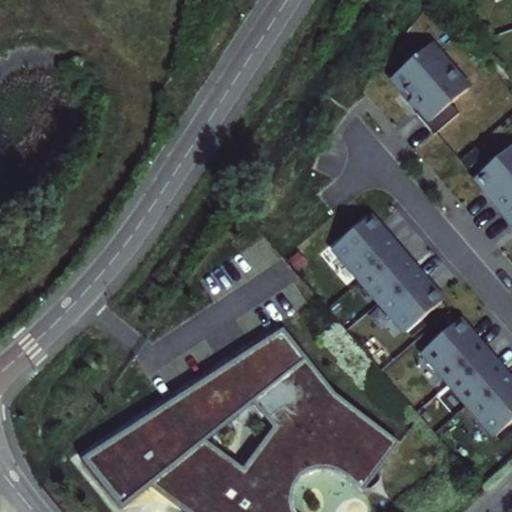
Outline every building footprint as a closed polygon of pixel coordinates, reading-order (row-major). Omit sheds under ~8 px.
[(469,91),(430,48),(392,81),(420,112),(416,115),(435,137),(460,115),(452,106),(469,91)] [(511,147),(476,179),(493,199),(491,201),(511,225),(511,147)] [(370,218),(334,249),(407,333),(442,303),(370,218)] [(240,333),(81,461),(122,511),(150,488),(182,511),(297,511),(296,506),(295,496),(298,487),(302,479),(308,473),(317,469),(326,467),(336,468),(345,471),(351,476),(356,482),(359,487),(361,495),(399,445),(323,379),(271,314),(242,336),(240,333)] [(423,352),(496,437),(511,422),(511,383),(459,322),(423,352)]
